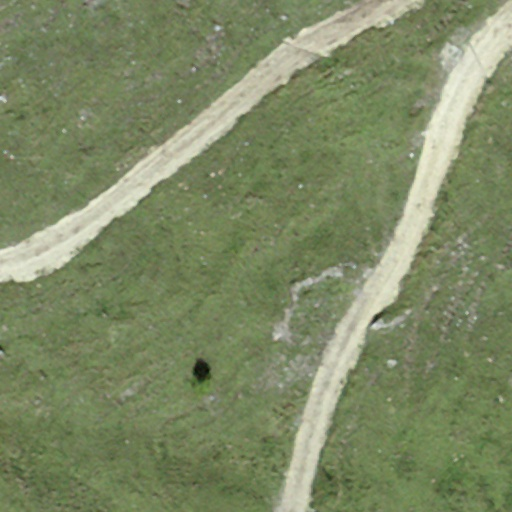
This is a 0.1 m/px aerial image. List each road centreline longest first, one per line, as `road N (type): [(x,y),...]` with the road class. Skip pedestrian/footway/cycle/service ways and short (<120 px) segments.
road 1 (track): [(511,15),(470,55),(311,378),(277,511)]
road 2 (track): [(0,258),(28,251),(371,0)]
